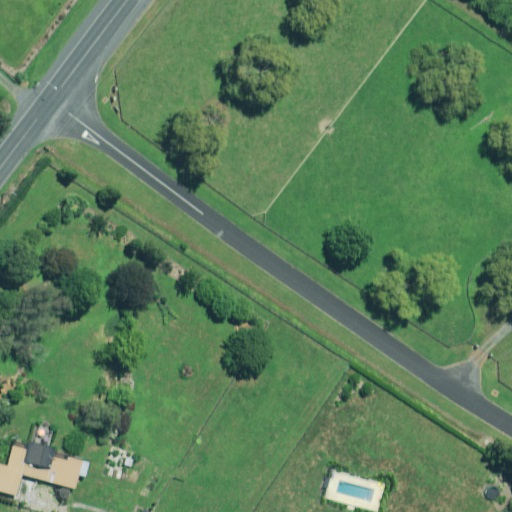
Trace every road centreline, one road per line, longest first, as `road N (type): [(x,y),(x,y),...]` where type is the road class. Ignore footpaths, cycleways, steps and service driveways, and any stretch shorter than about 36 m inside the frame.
road 1 (residential): [(50,104),(511,419)]
road 2 (tertiary): [(50,104),(127,0)]
